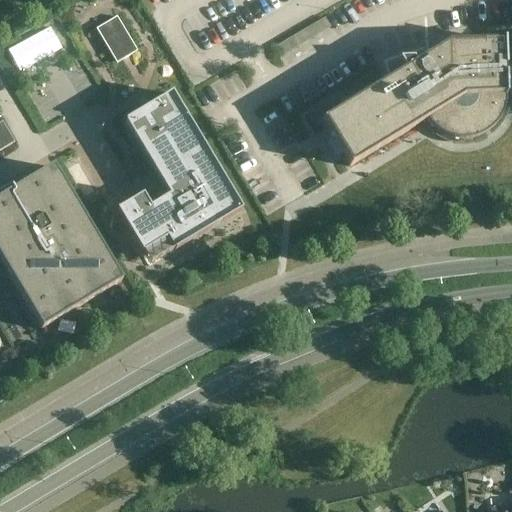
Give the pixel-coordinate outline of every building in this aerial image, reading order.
[(325,20),(275,49),(281,59),(331,29),(325,20)] [(349,167),(349,168),(427,121),(429,124),(432,127),(434,129),(437,132),(439,134),(442,135),(446,137),(449,138),(452,139),(456,140),(459,141),(463,141),(466,141),(470,140),(473,140),(476,139),(480,138),(483,136),(486,134),(489,132),(491,130),(494,127),(496,125),(498,122),(500,119),(502,115),(503,112),(504,108),(505,105),(505,101),(505,97),(504,66),(503,43),(501,43),(501,44),(447,46),(322,123),(322,124),(323,124),(349,167)] [(241,212),(170,95),(123,123),(163,190),(168,198),(149,209),(144,201),(141,196),(115,212),(140,255),(166,240),(173,253),(241,212)] [(2,128),(0,129),(0,155),(13,147),(2,128)] [(0,199),(0,263),(40,331),(120,283),(52,168),(0,199)]
